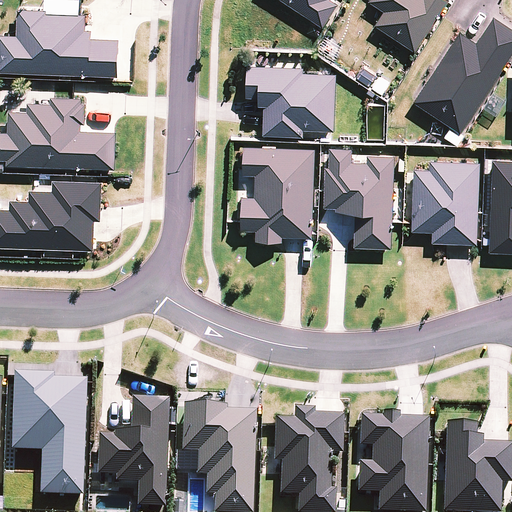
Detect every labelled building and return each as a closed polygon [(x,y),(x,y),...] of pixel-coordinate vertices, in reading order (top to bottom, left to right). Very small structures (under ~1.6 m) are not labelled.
[(287,0),(324,24),(339,2),(336,0),(287,0)] [(372,0),(385,8),(376,22),(417,49),(449,0),(372,0)] [(0,68),(119,73),(120,36),(92,34),(92,26),(86,26),(86,10),(47,9),(48,6),(19,5),(18,32),(0,31),(0,68)] [(416,99),(462,130),(511,54),(511,23),(496,13),(478,40),(462,30),(416,99)] [(306,65),(249,63),(248,94),(260,95),(260,102),(265,103),(264,133),(305,135),(305,127),(336,128),(338,71),(305,70),(306,65)] [(7,161),(116,165),(117,128),(81,126),(82,120),(85,120),(86,99),(82,99),(82,94),(51,93),(51,99),(28,99),(28,107),(9,106),(8,128),(0,128),(0,155),(7,156),(7,161)] [(314,235),(317,146),(245,143),(244,172),(257,173),(256,195),(244,194),(243,227),(258,228),(258,238),(284,239),(284,234),(314,235)] [(394,220),(396,154),(369,153),(369,160),(354,159),(354,146),(331,145),(331,164),(327,164),(326,189),(326,205),(338,205),(338,208),(357,209),(356,244),(393,245),(394,220)] [(480,210),(482,159),(432,157),(431,167),(415,166),(414,221),(413,229),(434,229),(434,240),(479,241),(480,210)] [(511,157),(494,157),(491,242),(491,250),(511,250),(511,157)] [(0,204),(0,243),(94,246),(95,216),(101,216),(102,178),(54,176),(53,187),(30,186),(29,197),(11,196),(11,205),(0,204)] [(55,375),(15,374),(12,452),(43,453),(41,496),(83,498),(88,381),(55,380),(55,375)] [(166,509),(170,400),(133,399),(132,434),(115,433),(115,437),(100,436),(98,477),(117,477),(116,484),(139,485),(138,508),(166,509)] [(228,407),(184,405),(184,407),(182,453),(198,454),(197,477),(208,477),(207,496),(216,497),(214,511),(253,511),(257,413),(228,412),(228,407)] [(344,435),(345,416),(315,415),(315,410),(295,409),(295,420),(276,419),(276,426),(274,463),(282,463),(281,496),(299,497),(298,511),(335,511),(336,491),(332,491),(333,456),(343,456),(344,435)] [(426,511),(429,419),(400,418),(400,415),(385,414),(384,418),(361,417),(361,423),(360,447),(373,448),(373,464),(360,463),(359,494),(380,494),(379,511),(426,511)] [(478,425),(448,424),(444,511),(501,511),(502,485),(511,485),(511,444),(484,444),(484,438),(477,438),(478,425)]
